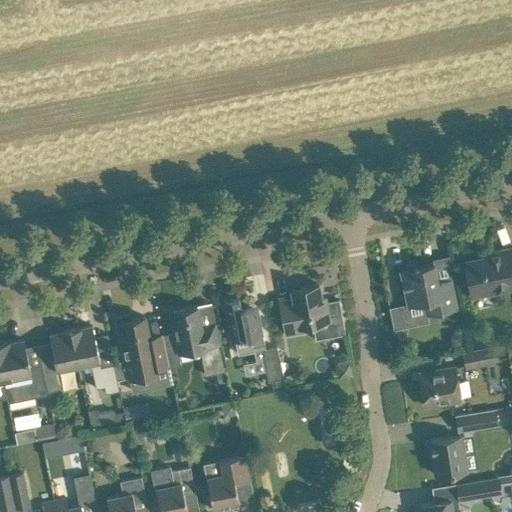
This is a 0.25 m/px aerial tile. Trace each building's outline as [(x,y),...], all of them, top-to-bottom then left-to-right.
[(494,290),(511,286),(511,246),(487,251),(488,255),(463,260),(468,280),(470,291),(493,286),(494,290)] [(437,280),(433,261),(400,268),(407,304),(423,300),(426,313),(457,307),(451,277),(437,280)] [(320,287),(335,287),(335,264),(320,264),(320,287)] [(321,296),(318,282),(291,287),(292,294),(278,297),(282,317),(285,332),(313,327),(312,322),(329,319),(325,296),(321,296)] [(241,307),(239,297),(215,301),(215,303),(222,302),(230,341),(235,341),(237,353),(253,350),(253,345),(263,343),(257,309),(256,304),(241,307)] [(201,324),(197,304),(169,310),(173,330),(178,351),(199,346),(205,373),(216,371),(224,369),(219,341),(214,321),(201,324)] [(144,315),(131,318),(130,313),(116,316),(129,377),(156,372),(155,366),(169,363),(166,352),(162,333),(149,335),(144,315)] [(100,365),(92,324),(81,326),(80,326),(70,328),(78,364),(90,362),(95,387),(103,385),(105,392),(118,389),(112,362),(100,365)] [(48,394),(61,392),(56,369),(78,364),(70,328),(60,330),(49,333),(54,360),(42,362),(48,394)] [(29,365),(24,338),(8,341),(7,339),(0,340),(0,361),(4,380),(3,380),(7,395),(8,402),(47,393),(47,395),(48,394),(42,362),(29,365)] [(490,344),(463,350),(466,366),(493,360),(492,355),(490,344)] [(262,348),(268,380),(284,377),(277,345),(262,348)] [(351,373),(349,361),(337,363),(339,375),(351,373)] [(424,404),(460,398),(454,365),(419,371),(424,404)] [(224,369),(216,371),(218,382),(226,381),(224,369)] [(458,429),(497,423),(495,407),(455,413),(458,429)] [(53,420),(13,427),(15,439),(55,433),(53,420)] [(148,428),(144,420),(140,422),(133,426),(138,434),(148,428)] [(459,434),(450,435),(430,438),(432,454),(435,473),(455,470),(465,468),(459,435),(459,434)] [(213,507),(239,501),(234,480),(246,478),(241,454),(203,462),(210,493),(207,493),(209,504),(212,503),(213,507)] [(169,469),(168,465),(151,468),(159,503),(156,504),(157,511),(187,511),(183,491),(195,488),(190,465),(169,469)] [(15,507),(31,504),(24,471),(8,474),(15,507)] [(511,473),(456,483),(458,499),(501,492),(500,484),(509,483),(511,497),(511,496),(511,473)] [(0,510),(15,507),(8,474),(0,475),(0,510)] [(136,511),(134,501),(146,499),(141,476),(120,480),(123,493),(106,497),(109,511),(136,511)] [(67,506),(65,497),(54,499),(56,511),(82,511),(81,503),(67,506)] [(453,511),(451,498),(414,504),(415,511),(453,511)] [(56,511),(54,499),(41,502),(43,511),(38,511),(56,511)]
